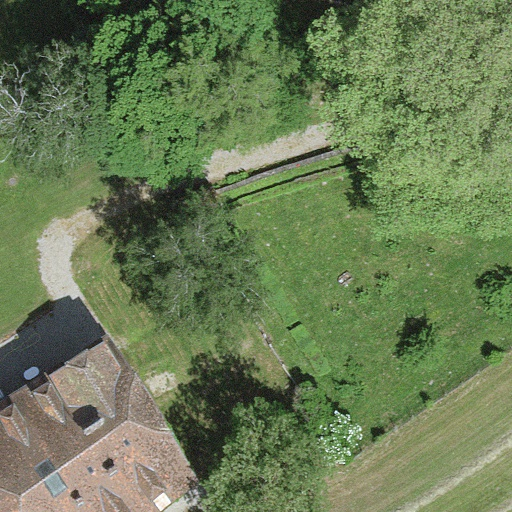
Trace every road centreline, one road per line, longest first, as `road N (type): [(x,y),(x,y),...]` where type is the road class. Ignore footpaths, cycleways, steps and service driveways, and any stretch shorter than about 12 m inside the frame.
road 1 (track): [(511,170),(371,121),(117,193),(0,241)]
road 2 (track): [(511,150),(488,98),(494,0)]
